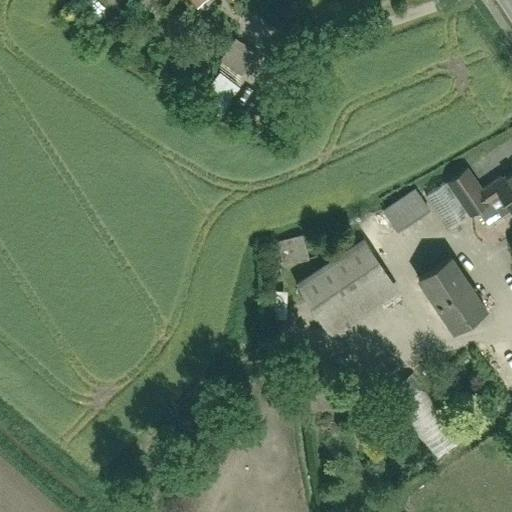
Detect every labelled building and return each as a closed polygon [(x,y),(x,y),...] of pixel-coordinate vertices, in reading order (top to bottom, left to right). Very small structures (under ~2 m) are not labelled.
[(233,0),(179,0),(197,12),(204,0),(226,0),(231,3),(233,0)] [(256,55),(233,39),(216,63),(240,79),(256,55)] [(511,170),(481,192),(465,169),(444,184),(469,219),(476,214),(487,229),(508,214),(511,220),(511,170)] [(429,214),(414,191),(381,213),(397,236),(429,214)] [(303,239),(278,244),(283,267),(308,262),(303,239)] [(399,296),(361,240),(293,286),(331,342),(399,296)] [(486,315),(449,260),(414,284),(451,338),(486,315)] [(424,435),(440,455),(459,439),(443,419),(424,435)]
